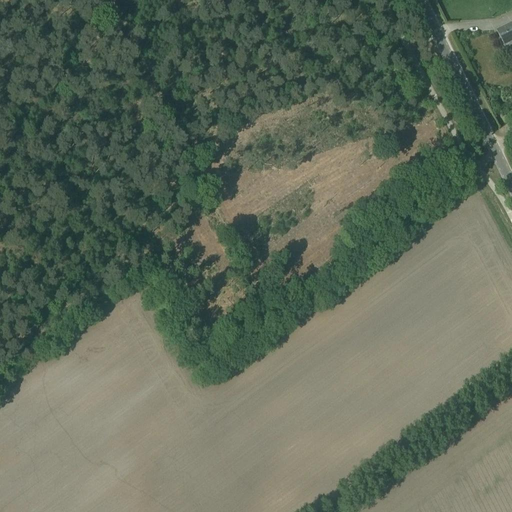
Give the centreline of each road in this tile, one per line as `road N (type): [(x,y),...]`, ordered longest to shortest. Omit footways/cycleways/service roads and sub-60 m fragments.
road 1 (track): [(109,0),(267,318),(474,167)]
road 2 (tertiary): [(511,186),(419,0)]
